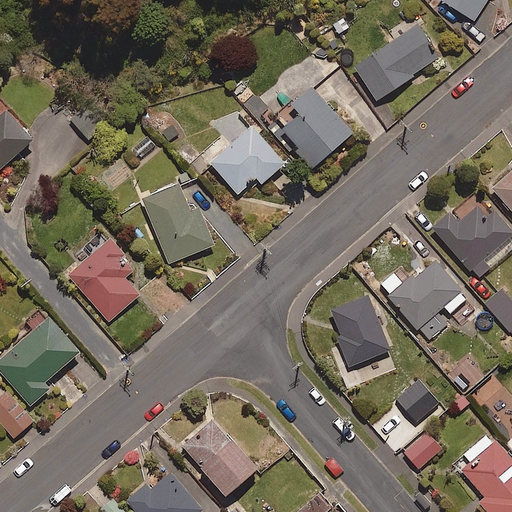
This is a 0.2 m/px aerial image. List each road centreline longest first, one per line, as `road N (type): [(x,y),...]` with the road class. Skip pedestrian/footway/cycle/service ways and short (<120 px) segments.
road 1 (unclassified): [(227,320),(511,67)]
road 2 (unclassified): [(6,511),(227,320)]
road 3 (residential): [(227,320),(394,511)]
